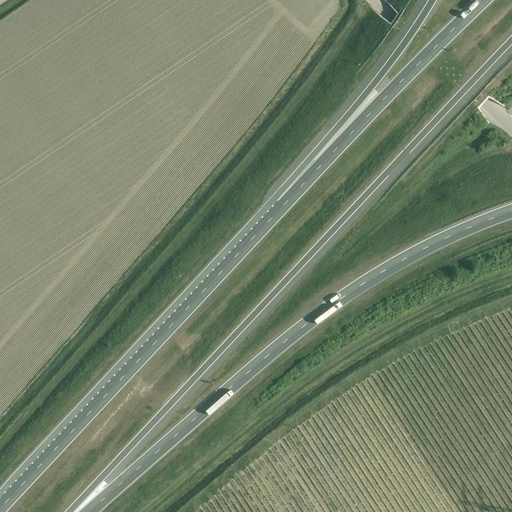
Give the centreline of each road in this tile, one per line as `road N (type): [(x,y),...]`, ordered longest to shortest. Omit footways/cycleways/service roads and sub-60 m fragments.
road 1 (motorway): [(74,511),(511,41)]
road 2 (motorway): [(80,511),(328,308),(391,267),(511,213)]
road 3 (trunk): [(285,202),(0,507)]
road 4 (motorway): [(484,0),(285,202)]
road 5 (motorway): [(434,0),(285,202)]
road 6 (unclassified): [(511,129),(392,18)]
